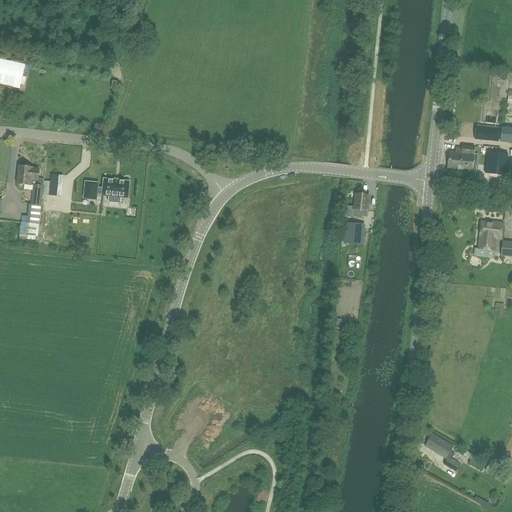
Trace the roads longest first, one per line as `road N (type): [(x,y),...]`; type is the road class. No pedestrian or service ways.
road 1 (tertiary): [(386,511),(411,371),(430,181)]
road 2 (tertiary): [(137,446),(182,280),(226,192)]
road 3 (unclassified): [(226,192),(175,151),(0,130)]
road 4 (tertiary): [(430,181),(448,0)]
road 5 (tertiary): [(226,192),(286,167),(373,174)]
